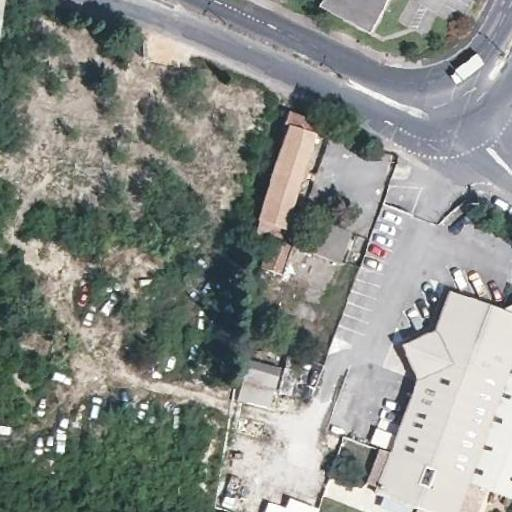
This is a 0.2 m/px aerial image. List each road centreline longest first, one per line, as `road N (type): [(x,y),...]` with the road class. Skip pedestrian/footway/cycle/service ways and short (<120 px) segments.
road 1 (secondary): [(114,0),(424,134),(452,144),(477,140)]
road 2 (secondary): [(449,81),(394,85),(203,0)]
